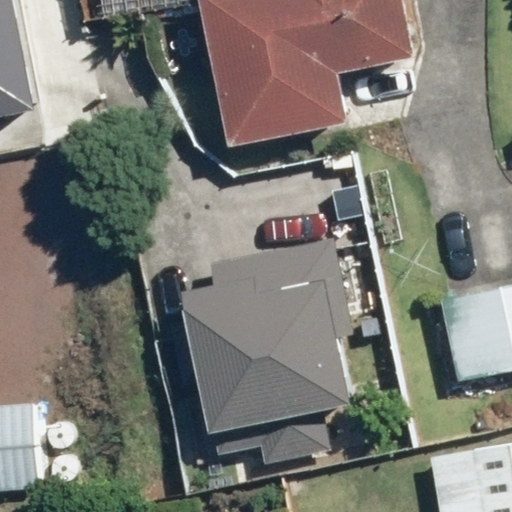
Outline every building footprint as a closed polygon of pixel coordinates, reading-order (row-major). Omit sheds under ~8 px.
[(0,0),(0,102),(36,96),(19,0),(0,0)] [(223,0),(252,141),(371,117),(360,64),(440,48),(430,0),(223,0)] [(345,236),(236,259),(228,260),(233,282),(211,286),(240,425),(379,396),(345,236)] [(511,283),(451,295),(468,379),(511,369),(511,283)] [(77,407),(0,408),(0,489),(79,488),(77,407)] [(511,511),(511,441),(444,453),(454,511),(511,511)]
